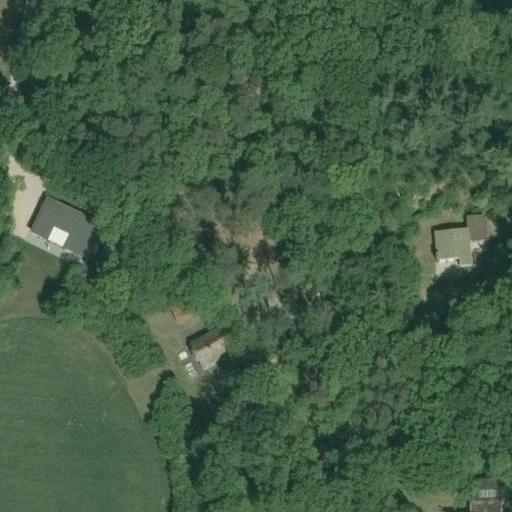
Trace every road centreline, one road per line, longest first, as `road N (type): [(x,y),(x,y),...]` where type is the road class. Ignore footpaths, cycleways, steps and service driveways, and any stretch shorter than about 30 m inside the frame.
road 1 (track): [(358,511),(324,0)]
road 2 (unclassified): [(391,0),(511,27)]
